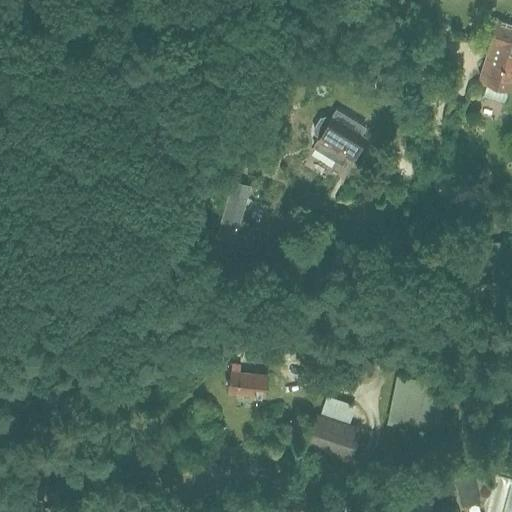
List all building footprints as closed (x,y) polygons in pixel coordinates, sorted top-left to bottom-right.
[(511,24),(498,20),(490,45),(492,45),(481,81),(510,90),(511,85),(511,24)] [(315,132),(320,135),(313,146),(344,164),(348,158),(353,161),(366,142),(365,141),(368,136),(362,132),(367,125),(336,107),(330,117),(326,114),(321,116),(314,126),(315,132)] [(234,180),(218,235),(233,240),(250,185),(234,180)] [(490,278),(468,279),(469,306),(511,304),(511,294),(510,248),(489,249),(490,278)] [(266,395),(268,375),(241,372),(242,365),(233,364),(231,380),(227,379),(227,383),(230,383),(230,392),(239,392),(238,396),(257,398),(257,394),(266,395)] [(413,368),(408,402),(436,406),(441,372),(413,368)] [(339,404),(368,414),(374,396),(345,386),(339,404)] [(318,413),(306,448),(351,462),(362,427),(318,413)] [(460,502),(478,497),(472,474),(454,478),(460,502)] [(434,506),(431,478),(391,483),(395,511),(434,506)]
